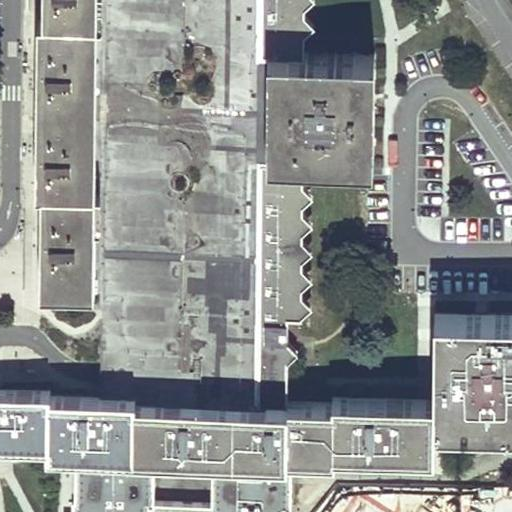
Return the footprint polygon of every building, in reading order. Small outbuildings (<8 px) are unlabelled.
[(40,290),(95,290),(96,163),(97,0),(43,0),(44,18),(38,18),(37,90),(37,118),(36,190),(41,190),(40,290)] [(262,0),(97,0),(96,163),(261,165),(262,52),(262,0)] [(262,0),(262,52),(268,52),(306,53),(306,0),(262,0)] [(268,159),(268,52),(262,52),(261,165),(96,163),(95,290),(101,290),(100,395),(135,395),(135,400),(269,401),(268,159)] [(306,53),(268,52),(268,159),(301,160),(374,161),(374,124),(375,54),(306,53)] [(301,160),(268,159),(269,401),(288,402),(287,390),(285,312),(299,312),(301,160)] [(511,313),(436,313),(436,396),(436,417),(511,417),(511,313)] [(436,396),(334,398),(334,452),(435,453),(436,396)] [(288,402),(286,456),(334,456),(334,452),(332,402),(288,402)]
